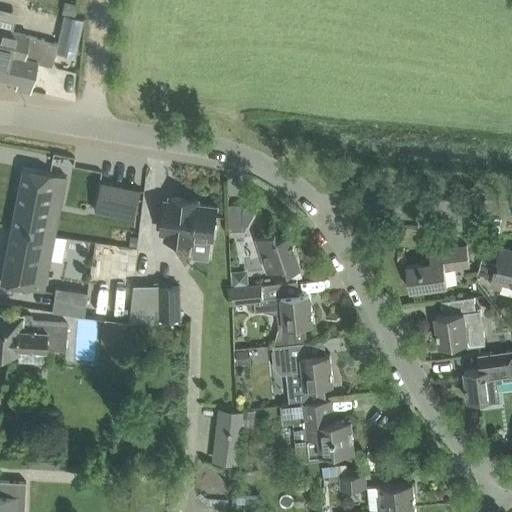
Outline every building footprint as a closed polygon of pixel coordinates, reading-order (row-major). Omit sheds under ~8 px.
[(64,0),(63,0),(61,11),(74,14),(77,3),(64,0)] [(0,76),(18,81),(16,87),(31,90),(38,62),(53,66),(59,42),(39,37),(29,34),(12,30),(17,12),(0,7),(0,76)] [(83,25),(64,20),(59,42),(78,46),(83,25)] [(22,166),(0,282),(43,290),(65,175),(22,166)] [(100,180),(94,209),(116,213),(136,217),(142,189),(100,180)] [(212,237),(214,238),(218,206),(199,204),(199,200),(171,196),(171,200),(167,200),(163,231),(167,232),(166,238),(194,241),(194,240),(211,243),(212,237)] [(248,206),(245,206),(245,203),(230,204),(231,230),(245,229),(244,224),(249,224),(257,210),(250,206),(248,206)] [(257,237),(263,256),(264,255),(269,272),(283,267),(285,273),(302,268),(296,248),(297,248),(295,242),(294,243),(291,233),(279,237),(277,230),(257,237)] [(411,290),(430,288),(448,285),(446,269),(470,266),(467,244),(430,249),(432,261),(407,265),(411,290)] [(503,283),(511,285),(511,248),(502,246),(500,254),(485,250),(479,273),(493,276),(491,286),(502,289),(503,283)] [(180,283),(157,284),(158,318),(181,317),(180,283)] [(133,285),(128,321),(158,322),(158,318),(157,284),(133,285)] [(280,312),(281,306),(284,306),(286,327),(314,324),(311,293),(269,297),(265,298),(264,284),(234,287),(234,303),(255,301),(257,310),(267,309),(280,312)] [(56,287),(52,310),(84,315),(87,291),(56,287)] [(468,346),(486,343),(482,309),(477,309),(475,296),(461,298),(462,312),(437,315),(440,346),(468,342),(468,346)] [(0,351),(8,352),(21,353),(21,345),(66,349),(68,322),(32,320),(32,329),(22,328),(23,316),(0,313),(0,351)] [(104,318),(101,342),(125,345),(128,321),(104,318)] [(305,341),(275,345),(277,367),(280,370),(284,372),(304,370),(306,387),(334,384),(331,353),(307,356),(305,341)] [(498,397),(496,381),(511,379),(511,348),(482,353),(484,367),(465,370),(469,401),(498,397)] [(250,349),(238,351),(240,365),(252,363),(250,349)] [(304,402),(282,405),(285,423),(295,421),(299,454),(307,460),(322,459),(322,454),(355,451),(352,419),(334,421),(332,399),(304,402)] [(220,408),(214,458),(234,461),(240,410),(220,408)] [(241,426),(253,428),(255,410),(243,409),(241,426)] [(66,448),(31,446),(30,465),(65,467),(66,448)] [(367,487),(366,473),(340,475),(341,489),(367,487)] [(0,511),(26,511),(27,504),(24,504),(25,482),(0,480),(0,511)] [(382,485),(384,509),(416,506),(414,481),(382,485)]
